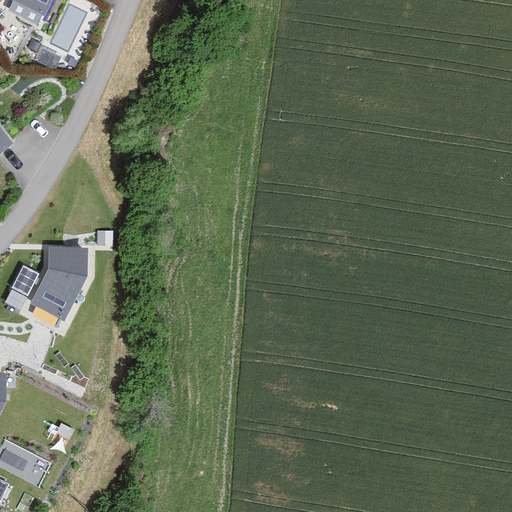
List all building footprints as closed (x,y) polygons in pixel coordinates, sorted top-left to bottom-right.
[(17,0),(45,12),(51,0),(17,0)] [(0,148),(12,139),(0,123),(0,148)] [(88,245),(50,245),(48,266),(33,300),(64,315),(88,271),(88,245)] [(24,265),(12,288),(28,296),(39,273),(24,265)] [(12,288),(5,302),(21,310),(28,296),(12,288)]
